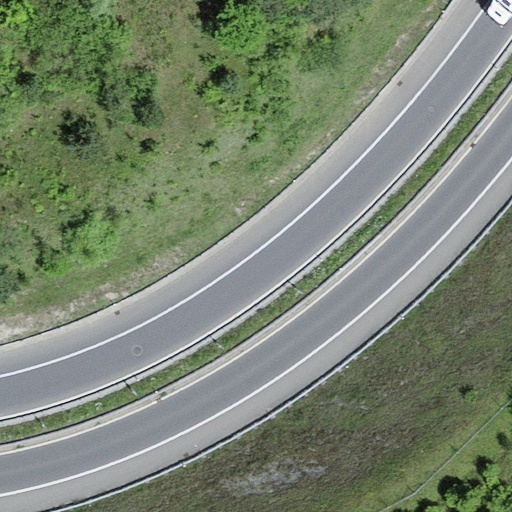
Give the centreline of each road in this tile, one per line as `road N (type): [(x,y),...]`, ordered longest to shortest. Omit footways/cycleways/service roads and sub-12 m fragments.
road 1 (motorway): [(511,4),(385,162),(249,282),(132,352),(0,397)]
road 2 (motorway): [(0,474),(153,425),(270,360),(369,282),(511,128)]
